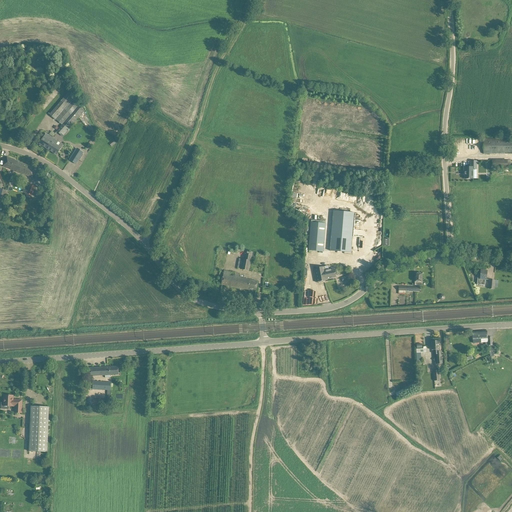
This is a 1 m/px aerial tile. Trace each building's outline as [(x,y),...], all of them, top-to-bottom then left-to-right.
[(81,103),(75,97),(69,92),(49,115),(56,120),(56,119),(62,125),(56,131),(62,136),(84,111),(78,106),(81,103)] [(50,142),(53,138),(46,133),(39,143),(50,150),(52,147),(51,146),(53,143),(50,142)] [(63,145),(58,141),(53,138),(50,142),(53,143),(51,146),(52,147),(50,150),(57,155),(63,145)] [(511,139),(489,139),(484,139),(483,154),(511,153),(511,139)] [(78,160),(83,152),(77,148),(72,156),(78,160)] [(13,170),(17,161),(7,158),(3,166),(13,170)] [(17,161),(13,170),(23,174),(32,177),(35,169),(17,161)] [(476,169),(476,161),(470,161),(470,167),(464,167),(464,172),(465,172),(465,179),(473,179),(473,169),(476,169)] [(26,193),(32,196),(36,187),(30,184),(26,193)] [(351,253),(354,213),(334,212),(331,251),(351,253)] [(324,252),(326,224),(311,222),(308,250),(324,252)] [(240,269),(249,271),(252,252),(247,251),(245,259),(242,258),(240,269)] [(328,266),(314,269),(316,282),(327,280),(327,279),(336,277),(334,269),(329,270),(328,266)] [(258,281),(235,277),(236,272),(224,270),(221,284),(256,291),(258,281)] [(486,281),(486,279),(487,271),(481,270),(481,273),(478,273),(477,284),(484,285),(485,281),(486,281)] [(481,339),(488,338),(487,331),(472,332),(472,339),(473,339),(473,343),(481,342),(481,339)] [(441,357),(441,351),(440,351),(439,346),(438,346),(438,341),(432,341),(432,350),(436,350),(436,351),(436,356),(434,356),(434,358),(433,360),(434,361),(435,364),(442,364),(442,357),(441,357)] [(118,366),(107,367),(90,368),(90,376),(119,374),(118,366)] [(110,394),(111,390),(111,382),(93,381),(92,388),(94,389),(94,395),(102,396),(102,393),(110,394)] [(416,382),(396,393),(398,398),(418,386),(416,382)] [(22,413),(22,405),(22,400),(17,400),(17,402),(13,402),(13,395),(4,395),(4,406),(15,407),(15,413),(22,413)] [(31,406),(29,451),(47,452),(49,407),(31,406)]
